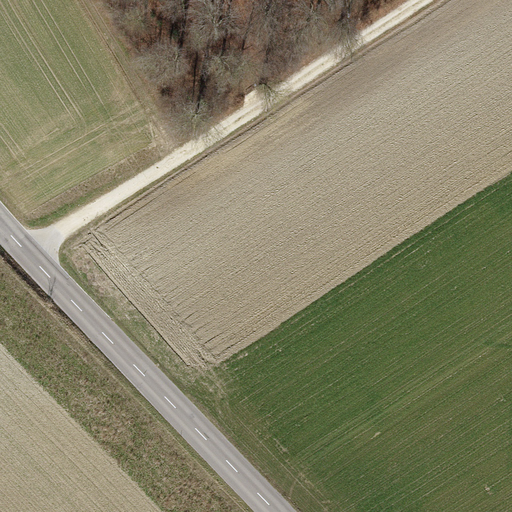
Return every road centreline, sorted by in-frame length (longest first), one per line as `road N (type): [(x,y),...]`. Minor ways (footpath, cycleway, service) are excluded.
road 1 (track): [(31,256),(420,0)]
road 2 (unclassified): [(276,511),(0,220)]
road 3 (track): [(95,0),(188,152)]
